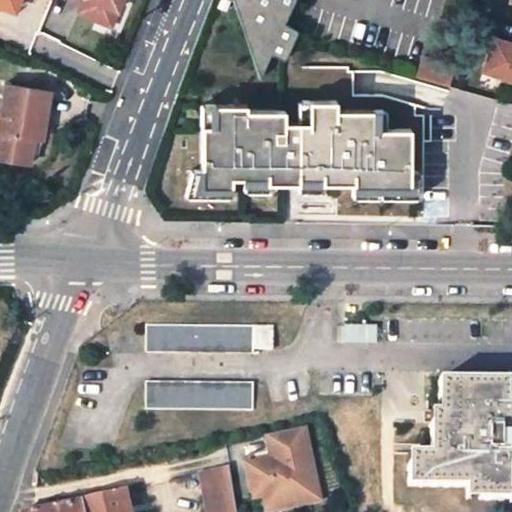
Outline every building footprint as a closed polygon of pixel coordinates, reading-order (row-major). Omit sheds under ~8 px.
[(119,30),(128,0),(0,0),(0,6),(21,13),(25,0),(70,0),(80,3),(76,16),(119,30)] [(225,17),(229,5),(216,0),(214,0),(210,12),(225,17)] [(231,0),(257,73),(258,79),(271,52),(284,59),(298,30),(285,24),(295,0),(231,0)] [(511,36),(498,32),(485,70),(511,79),(511,36)] [(49,92),(6,85),(0,116),(0,157),(29,162),(33,138),(35,129),(42,130),(49,92)] [(294,104),(198,104),(198,195),(240,195),(240,185),(353,185),(353,195),(423,195),(423,124),(390,124),(390,102),(308,102),(308,117),(294,117),(294,104)] [(33,138),(41,139),(42,130),(35,129),(33,138)] [(272,327),(146,326),(145,353),(252,354),(252,350),(271,350),(272,327)] [(511,401),(509,401),(510,380),(437,379),(437,399),(448,399),(448,411),(441,411),(440,423),(430,422),(429,453),(419,453),(419,464),(408,464),(408,487),(464,488),(465,494),(478,494),(478,501),(508,501),(508,494),(511,494),(511,401)] [(251,410),(252,384),(145,382),(145,408),(251,410)] [(437,411),(441,411),(448,411),(448,399),(437,399),(437,411)] [(430,411),(430,422),(440,423),(441,411),(437,411),(430,411)] [(318,499),(303,427),(265,435),(270,458),(256,461),(263,495),(266,510),(318,499)] [(408,453),(408,464),(419,464),(419,453),(408,453)] [(263,495),(256,461),(246,463),(253,497),(263,495)] [(235,511),(227,466),(197,471),(203,511),(235,511)] [(130,511),(126,511),(122,494),(78,504),(79,511),(135,511),(130,511)]
